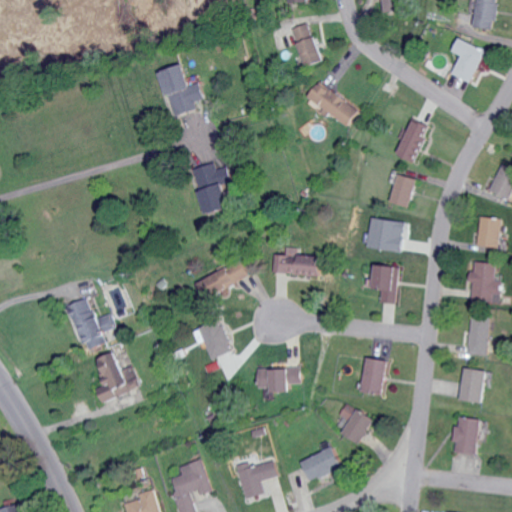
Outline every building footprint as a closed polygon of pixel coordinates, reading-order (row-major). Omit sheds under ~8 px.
[(403,0),(394,0),(387,1),(388,12),(405,9),(403,0)] [(500,0),(492,0),(478,0),(478,28),(499,29),(500,0)] [(320,35),(317,37),(311,22),(296,28),(311,66),(329,59),(320,35)] [(457,74),(476,82),(489,49),(462,38),(456,51),(465,55),(457,74)] [(195,85),(189,64),(166,71),(179,115),(204,108),(202,101),(210,99),(205,82),(195,85)] [(322,82),(312,98),(354,125),(365,108),(322,82)] [(401,154),(417,161),(433,126),(413,117),(404,136),(408,138),(401,154)] [(198,169),(212,215),(234,208),(220,162),(198,169)] [(494,190),(511,198),(511,166),(506,163),(494,190)] [(413,207),(421,178),(402,173),(394,202),(413,207)] [(410,222),(376,216),(371,246),(404,252),(410,222)] [(503,249),(505,218),(484,217),(482,247),(503,249)] [(325,256),(276,254),(276,272),(324,275),(325,256)] [(200,283),(208,299),(253,276),(244,259),(200,283)] [(500,263),(479,260),(474,298),(503,302),(507,275),(499,273),(500,263)] [(383,301),(398,304),(404,268),(380,264),(377,288),(385,289),(383,301)] [(110,343),(106,332),(120,327),(115,313),(98,319),(91,298),(72,305),(88,351),(110,343)] [(491,355),(493,316),(473,315),(471,354),(491,355)] [(209,341),(217,359),(237,350),(223,319),(198,330),(204,343),(209,341)] [(144,387),(136,365),(126,369),(119,352),(103,358),(112,383),(101,388),(106,402),(144,387)] [(391,359),(371,358),(368,391),(388,393),(391,359)] [(263,388),(276,387),(276,392),(296,392),(295,384),(307,383),(306,365),(275,366),(275,368),(262,368),(263,388)] [(488,402),(490,369),(468,368),(466,400),(488,402)] [(343,415),(353,421),(346,433),(363,444),(378,419),(349,403),(343,415)] [(482,419),(461,417),(457,452),(479,454),(482,419)] [(316,482),(347,467),(337,446),(306,461),(316,482)] [(216,491),(205,459),(184,466),(187,475),(177,478),(182,491),(178,493),(184,511),(201,511),(194,492),(203,489),(204,494),(216,491)] [(248,498),(268,494),(265,479),(281,476),(277,459),(241,467),(248,498)] [(163,511),(158,489),(142,493),(144,499),(128,503),(130,511),(163,511)] [(3,511),(24,511),(23,503),(2,509),(3,511)]
